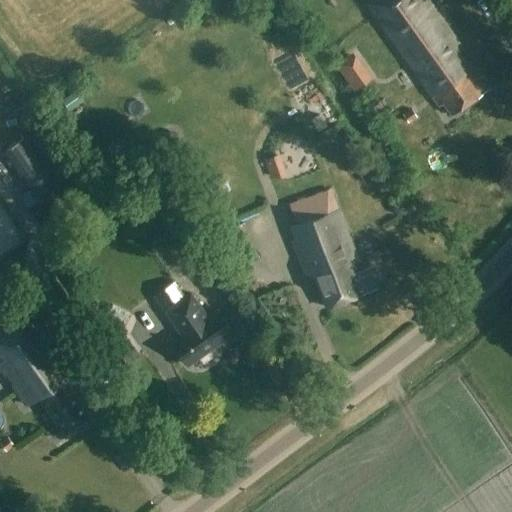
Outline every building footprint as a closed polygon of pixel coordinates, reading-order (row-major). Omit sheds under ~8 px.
[(443,104),(451,116),(486,91),(459,53),(463,50),(427,0),(424,0),(421,2),(419,0),(372,0),(366,5),(439,107),(443,104)] [(408,124),(417,118),(412,110),(403,116),(408,124)] [(4,151),(39,202),(58,189),(23,138),(4,151)] [(279,155),(264,160),(270,178),(279,176),(280,179),(286,178),(279,155)] [(356,259),(337,209),(331,189),(289,203),(297,224),(302,238),(292,241),(305,275),(313,272),(328,310),(362,297),(348,262),(356,259)] [(370,266),(381,261),(377,251),(367,254),(370,266)] [(190,271),(204,290),(218,280),(204,261),(190,271)] [(184,295),(174,281),(153,296),(163,309),(184,295)] [(190,293),(164,311),(181,335),(171,342),(187,365),(233,333),(217,310),(206,317),(190,293)] [(77,372),(27,302),(0,321),(0,369),(26,406),(38,397),(62,432),(86,414),(63,381),(77,372)] [(112,305),(104,320),(122,330),(130,315),(112,305)] [(0,426),(4,428),(10,415),(0,410),(0,426)]
